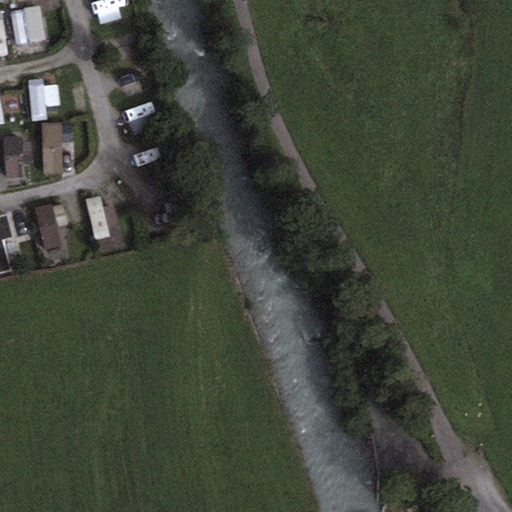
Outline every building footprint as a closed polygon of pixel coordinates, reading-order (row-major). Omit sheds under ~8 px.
[(12,7),(17,48),(47,45),(43,4),(12,7)] [(3,15),(0,14),(0,52),(8,52),(3,15)] [(120,97),(142,88),(134,67),(111,77),(120,97)] [(32,118),(48,117),(47,104),(61,103),(59,79),(30,81),(32,118)] [(155,123),(151,102),(125,108),(129,129),(155,123)] [(64,172),(63,122),(41,123),(42,173),(64,172)] [(21,135),(4,136),(5,178),(22,177),(21,135)] [(116,237),(112,205),(104,206),(103,194),(89,195),(93,239),(116,237)] [(36,205),(43,247),(61,244),(57,224),(67,223),(64,201),(36,205)] [(0,212),(0,272),(11,270),(2,238),(14,235),(7,211),(0,212)] [(15,237),(5,241),(12,265),(23,262),(15,237)]
